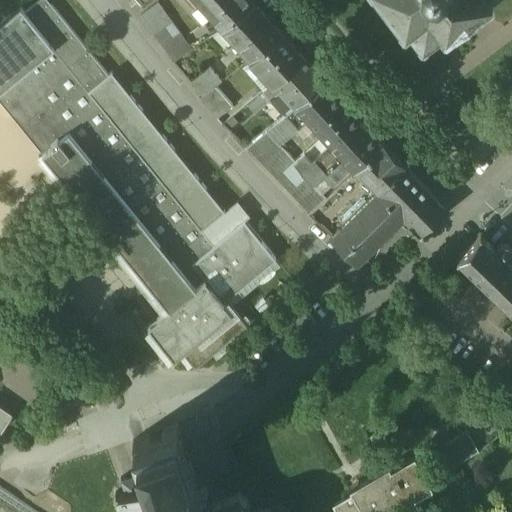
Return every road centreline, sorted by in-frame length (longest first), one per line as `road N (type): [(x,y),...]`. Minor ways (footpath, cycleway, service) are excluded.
road 1 (residential): [(98,0),(369,304)]
road 2 (residential): [(284,0),(470,204)]
road 3 (residential): [(369,304),(263,390)]
road 4 (residential): [(414,268),(511,345)]
